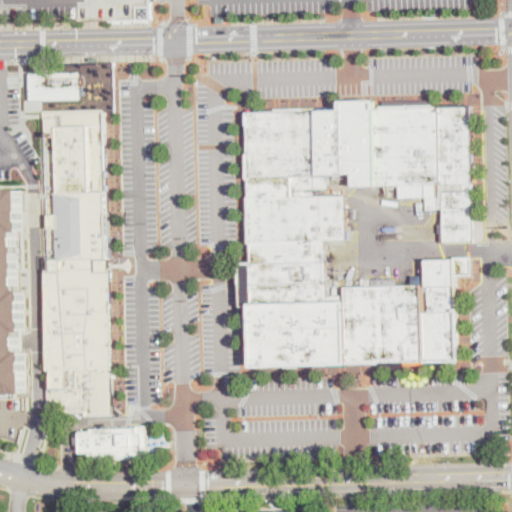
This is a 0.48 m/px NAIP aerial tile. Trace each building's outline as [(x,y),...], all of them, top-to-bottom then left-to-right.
[(80,0),(80,17),(117,17),(125,17),(125,14),(136,14),(136,20),(152,20),(152,0),(80,0)] [(33,100),(33,73),(83,72),(83,99),(33,100)] [(474,103),(477,240),(445,242),(444,209),(429,210),(429,198),(402,199),(402,185),(355,186),(355,175),(329,176),(329,188),(307,188),(307,192),(314,191),(314,196),(346,195),(348,239),(326,240),(327,262),(328,262),(329,294),(346,293),(345,286),(373,286),(373,280),(399,279),(399,285),(423,285),(424,313),(430,313),(427,258),(455,258),(455,256),(474,256),(475,274),(459,275),(461,360),(382,362),(254,366),(252,305),(243,306),(242,262),(252,261),(248,111),(343,109),(343,99),(378,99),(378,106),(474,103)] [(104,110),(105,190),(107,191),(111,257),(116,415),(89,416),(88,412),(50,412),(46,274),(42,274),(43,259),(48,259),(47,191),(47,134),(45,111),(104,110)] [(0,392),(32,392),(32,348),(24,348),(24,332),(30,332),(29,287),(23,287),(22,230),(27,230),(26,189),(0,189),(0,392)] [(149,458),(89,461),(88,453),(81,453),(80,445),(74,445),(73,433),(79,433),(79,431),(92,431),(92,428),(105,428),(105,427),(148,425),(149,458)]
